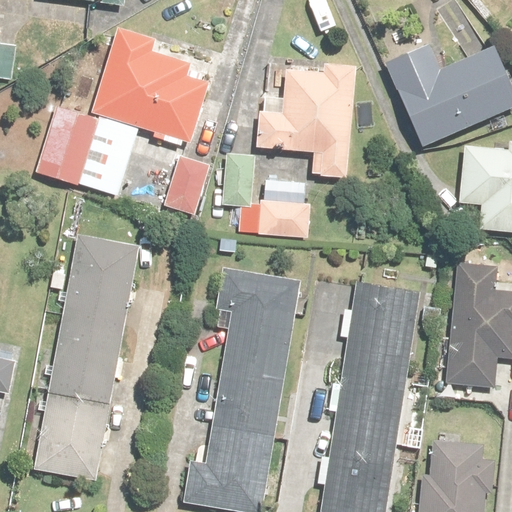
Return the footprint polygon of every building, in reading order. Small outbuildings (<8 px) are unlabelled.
[(65,0),(124,10),(125,0),(65,0)] [(155,43),(118,32),(91,119),(58,109),(39,175),(119,199),(139,134),(192,150),(210,88),(185,81),(189,65),(152,54),(155,43)] [(14,49),(0,47),(0,80),(11,82),(14,49)] [(440,75),(429,47),(387,65),(423,149),(511,111),(511,90),(496,52),(440,75)] [(349,182),(359,72),(316,68),(316,76),(288,74),(285,117),(262,115),(259,150),(315,155),(313,178),(349,182)] [(511,234),(511,145),(510,145),(509,153),(466,150),(462,206),(482,207),(480,233),(511,234)] [(255,159),(229,156),(224,208),(249,210),(255,159)] [(213,171),(184,159),(165,207),(194,219),(213,171)] [(313,188),(267,182),(261,236),(307,241),(313,188)] [(140,248),(80,237),(36,473),(95,485),(140,248)] [(495,270),(458,267),(446,387),(494,391),(498,359),(511,360),(511,295),(493,294),(495,270)] [(263,511),(300,287),(225,275),(216,331),(232,333),(210,469),(193,466),(186,507),(217,511),(263,511)] [(333,460),(320,458),(316,487),(328,489),(324,511),(385,511),(418,295),(361,287),(357,313),(344,311),(340,338),(350,340),(343,386),(334,384),(330,414),(339,415),(333,460)] [(0,395),(8,397),(14,366),(0,363),(0,395)] [(486,511),(489,494),(493,494),(498,451),(435,444),(432,471),(425,470),(420,511),(486,511)]
